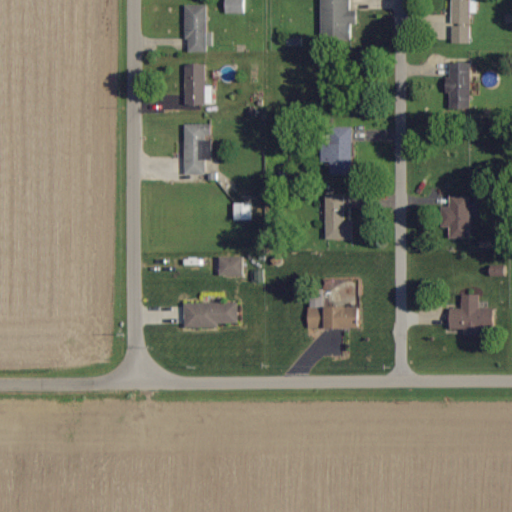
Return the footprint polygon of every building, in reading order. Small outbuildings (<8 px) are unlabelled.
[(247,14),(246,0),(227,0),(228,15),(247,14)] [(322,0),(324,40),(354,39),(353,26),(359,25),(359,10),(352,11),(351,0),(322,0)] [(473,43),(472,13),(479,13),(479,0),(453,0),(454,43),(473,43)] [(448,77),(447,94),(452,94),(452,110),(472,110),(473,63),(452,62),(452,77),(448,77)] [(215,161),(214,138),(214,125),(187,125),(187,175),(208,175),(208,161),(215,161)] [(333,175),(355,175),(354,128),(327,128),(327,162),(332,162),(333,175)] [(346,195),(328,195),(328,241),(355,240),(354,221),(347,221),(346,195)] [(472,239),(472,218),(481,218),(482,201),(473,201),(473,196),(452,195),(452,207),(443,207),(443,227),(452,228),(451,238),(472,239)] [(236,204),(237,221),(255,220),(255,204),(236,204)] [(246,257),(221,258),(222,276),(246,275),(246,257)] [(452,330),(465,330),(465,336),(482,336),(482,330),(496,330),(496,309),(481,309),(481,295),(464,295),(464,310),(452,310),(452,330)] [(362,329),(363,308),(325,308),(325,300),(310,299),(310,329),(362,329)] [(187,304),(187,329),(220,328),(220,324),(241,324),(241,303),(187,304)]
